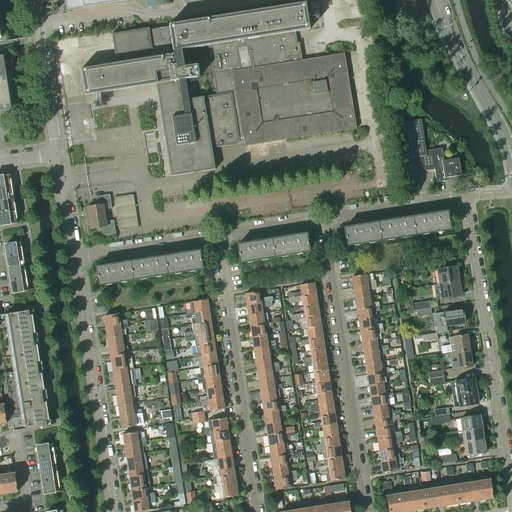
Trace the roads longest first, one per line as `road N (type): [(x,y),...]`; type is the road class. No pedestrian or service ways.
road 1 (residential): [(511,492),(458,196),(321,217)]
road 2 (residential): [(368,511),(321,217)]
road 3 (residential): [(259,511),(223,232)]
road 4 (residential): [(115,511),(71,255)]
road 5 (residential): [(55,153),(32,0)]
road 6 (residential): [(223,232),(71,255)]
road 7 (secondary): [(511,166),(461,56)]
